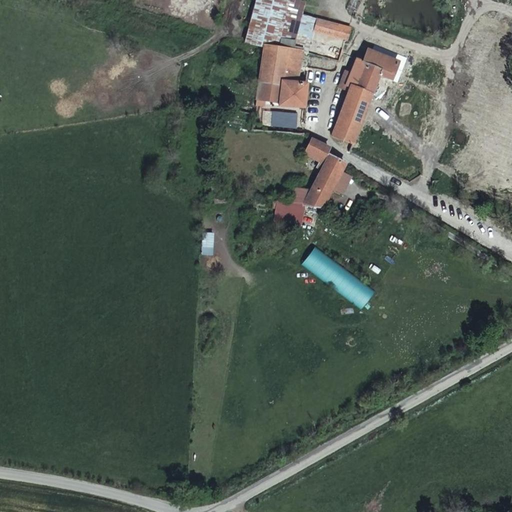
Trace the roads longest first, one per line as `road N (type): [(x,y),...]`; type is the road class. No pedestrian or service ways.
road 1 (unclassified): [(206,511),(511,343)]
road 2 (unclassified): [(318,137),(511,245)]
road 3 (unclassified): [(181,511),(64,478),(0,469)]
